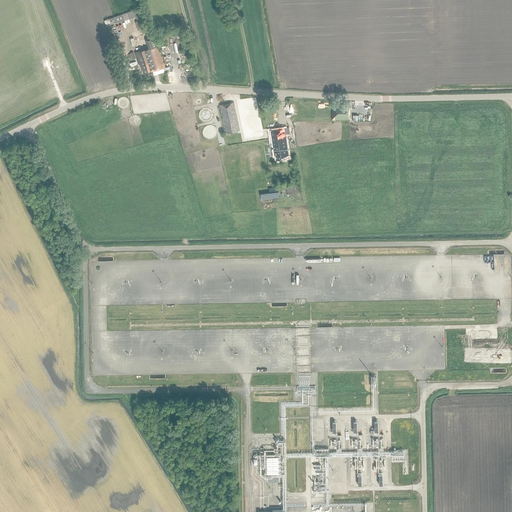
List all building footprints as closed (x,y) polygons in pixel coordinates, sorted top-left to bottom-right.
[(132,43),(125,19),(110,23),(117,47),(132,43)] [(137,21),(135,22),(138,31),(145,29),(142,20),(141,20),(137,21)] [(165,68),(159,46),(156,38),(147,40),(149,49),(145,50),(135,53),(139,64),(140,64),(142,69),(143,69),(145,75),(153,73),(153,71),(165,68)] [(226,133),(239,130),(233,102),(219,105),(224,129),(225,128),(226,133)] [(332,104),(332,119),(348,119),(348,104),(332,104)] [(290,133),(289,127),(269,130),(272,151),(274,151),(274,155),(276,155),(277,160),(289,158),(286,134),(290,133)] [(267,463),(265,463),(265,462),(265,473),(264,473),(264,476),(267,476),(267,480),(277,480),(276,476),(278,475),(280,475),(284,473),(282,470),(282,467),(278,467),(278,459),(279,459),(279,457),(279,454),(273,456),(275,456),(277,460),(277,466),(268,466),(267,463)]
